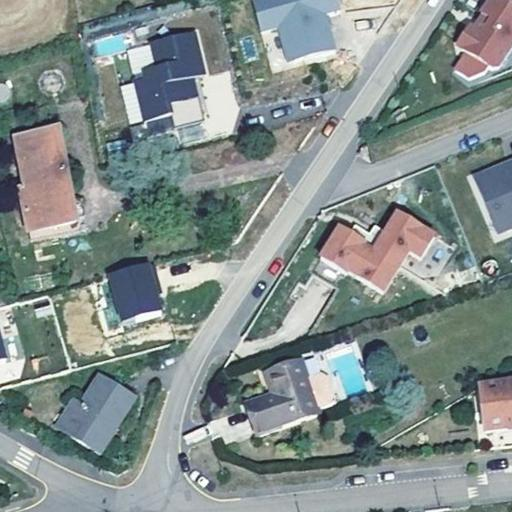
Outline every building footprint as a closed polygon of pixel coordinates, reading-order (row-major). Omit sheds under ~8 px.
[(337,0),(253,0),(261,29),(279,24),(288,60),(335,48),(326,12),(340,9),(337,0)] [(511,49),(511,8),(499,0),(493,0),(482,17),(492,23),(487,30),(478,24),(474,29),(471,27),(457,48),(493,71),(499,70),(511,49)] [(205,80),(194,31),(149,42),(154,65),(141,68),(143,76),(134,78),(144,122),(172,115),(170,108),(200,101),(195,82),(205,80)] [(99,59),(126,48),(120,34),(93,45),(99,59)] [(75,225),(72,205),(58,132),(16,140),(25,188),(20,189),(29,233),(75,225)] [(511,173),(511,171),(477,185),(500,240),(511,235),(511,173)] [(83,203),(72,205),(75,225),(29,233),(31,244),(88,233),(83,203)] [(438,240),(398,215),(374,254),(370,251),(372,247),(340,228),(322,260),(349,277),(385,299),(410,256),(424,264),(438,240)] [(349,277),(322,260),(313,275),(340,292),(349,277)] [(144,263),(104,274),(117,326),(158,315),(144,263)] [(302,364),(266,376),(273,397),(247,406),(257,439),(318,417),(317,413),(307,382),(302,364)] [(321,377),(307,382),(317,413),(331,409),(335,403),(328,380),(321,377)] [(101,379),(82,409),(75,404),(58,430),(100,456),(135,401),(101,379)] [(511,384),(484,387),(481,389),(486,433),(511,430),(511,384)]
